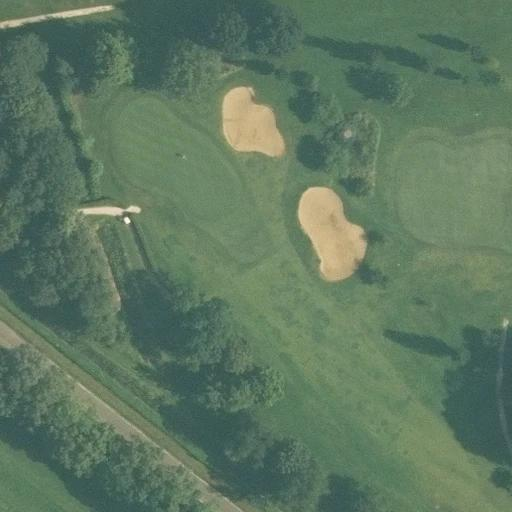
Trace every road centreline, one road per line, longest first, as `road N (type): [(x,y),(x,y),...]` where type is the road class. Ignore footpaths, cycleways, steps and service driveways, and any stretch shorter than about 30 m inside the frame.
road 1 (track): [(324,511),(0,260)]
road 2 (unclassified): [(227,511),(0,333)]
